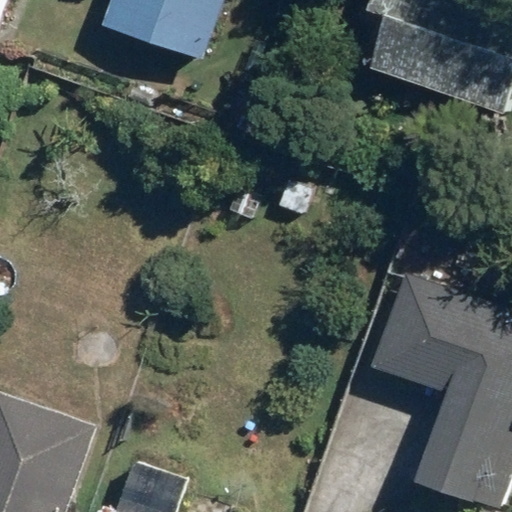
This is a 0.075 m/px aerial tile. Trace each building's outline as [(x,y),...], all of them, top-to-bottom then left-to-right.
[(0,0),(0,29),(1,29),(10,0),(0,0)] [(118,0),(111,24),(211,56),(229,0),(118,0)] [(378,67),(511,111),(511,5),(496,0),(376,0),(375,6),(396,13),(378,67)] [(421,479),(498,504),(511,463),(511,312),(402,276),(372,365),(450,391),(421,479)] [(0,511),(68,511),(100,422),(0,386),(0,511)] [(135,511),(109,503),(105,511),(135,511)]
